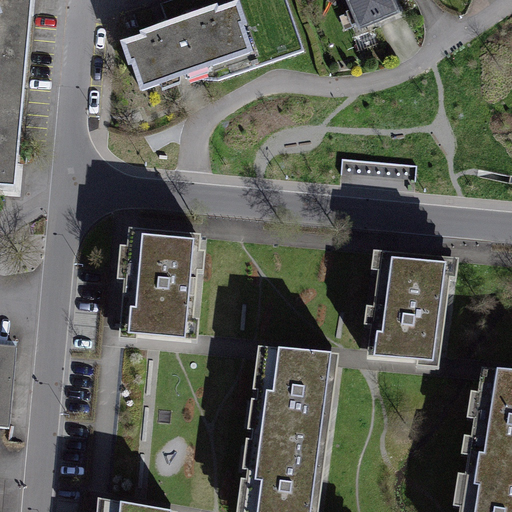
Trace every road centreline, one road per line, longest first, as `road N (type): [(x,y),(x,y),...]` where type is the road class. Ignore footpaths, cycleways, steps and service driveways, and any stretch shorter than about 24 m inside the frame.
road 1 (residential): [(70,181),(250,90),(290,83),(343,90),(403,72),(510,0)]
road 2 (residential): [(511,230),(70,181)]
road 3 (residential): [(70,181),(45,511)]
road 4 (residential): [(85,0),(70,181)]
